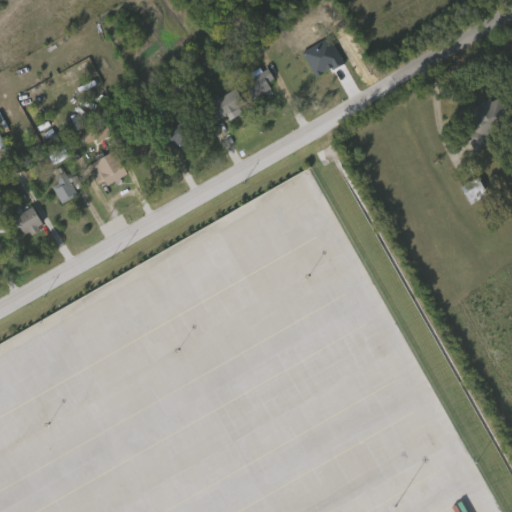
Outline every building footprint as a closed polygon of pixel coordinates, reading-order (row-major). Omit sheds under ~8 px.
[(244,78),(269,68),(277,87),(253,97),(244,78)] [(247,105),(214,123),(205,107),(237,89),(247,105)] [(501,109),(492,130),(490,129),(486,138),(469,131),(482,101),(501,109)] [(87,147),(81,133),(107,122),(113,137),(87,147)] [(70,159),(53,164),(48,151),(66,146),(70,159)] [(129,173),(106,189),(91,167),(113,151),(129,173)] [(64,200),(52,175),(65,169),(77,194),(64,200)] [(57,203),(72,194),(61,177),(46,186),(57,203)] [(472,205),(462,187),(479,178),(489,196),(472,205)] [(26,235),(16,218),(34,207),(44,224),(26,235)]
